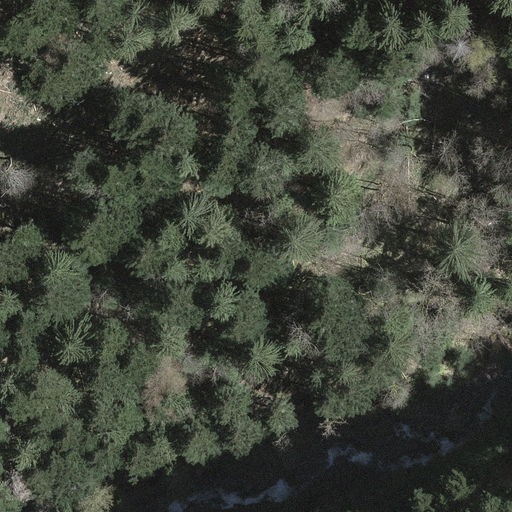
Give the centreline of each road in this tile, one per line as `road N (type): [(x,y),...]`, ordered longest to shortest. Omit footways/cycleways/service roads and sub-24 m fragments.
road 1 (track): [(397,335),(511,378)]
road 2 (track): [(397,82),(461,61),(511,76)]
